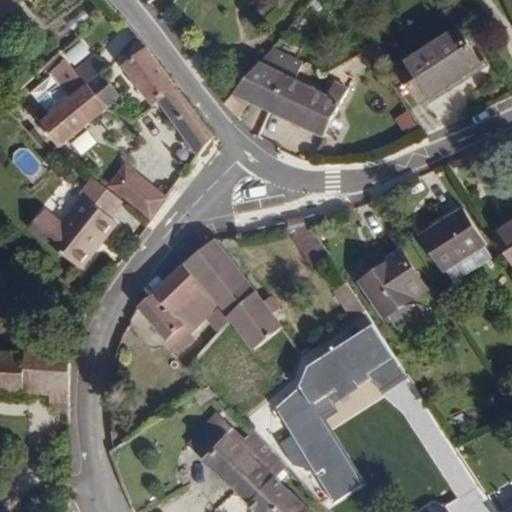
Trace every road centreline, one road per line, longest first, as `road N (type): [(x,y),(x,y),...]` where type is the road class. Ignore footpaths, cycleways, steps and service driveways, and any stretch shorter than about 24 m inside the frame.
road 1 (tertiary): [(121,511),(90,440),(84,396),(93,327),(118,286),(249,159)]
road 2 (tertiary): [(511,112),(363,178),(309,181),(249,159)]
road 3 (residential): [(249,159),(122,0)]
